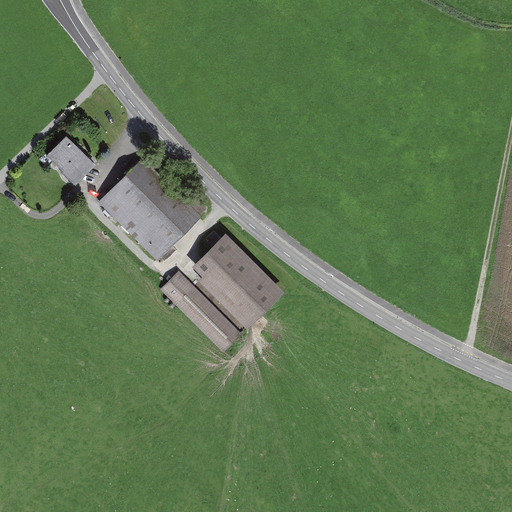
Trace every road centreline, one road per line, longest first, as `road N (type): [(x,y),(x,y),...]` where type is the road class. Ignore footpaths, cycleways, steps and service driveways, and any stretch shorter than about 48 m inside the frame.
road 1 (tertiary): [(58,0),(151,126),(253,227),(381,318),(511,382)]
road 2 (track): [(0,183),(107,73)]
